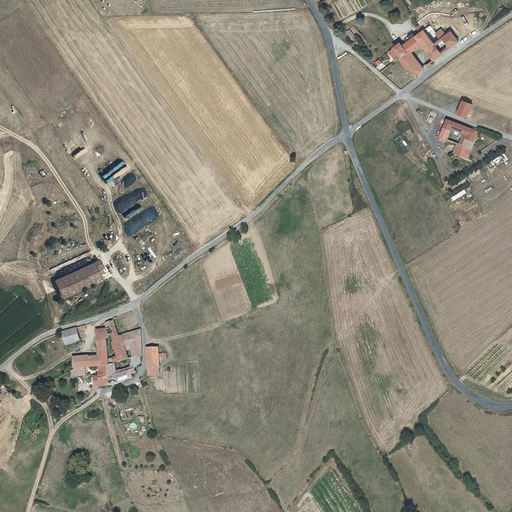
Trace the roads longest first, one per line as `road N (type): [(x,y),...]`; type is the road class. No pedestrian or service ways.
road 1 (unclassified): [(346,132),(138,302),(39,337),(0,369)]
road 2 (tertiary): [(346,132),(448,372),(481,400),(511,404)]
road 3 (track): [(138,302),(88,240),(86,222),(40,152),(18,140),(0,144)]
road 4 (track): [(29,511),(53,432),(100,395)]
road 5 (unclassified): [(511,16),(401,94)]
